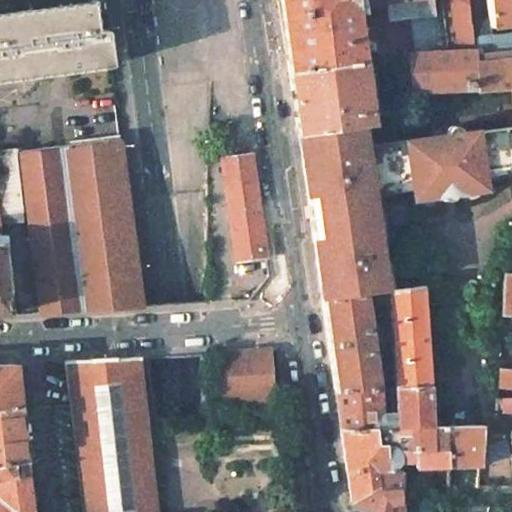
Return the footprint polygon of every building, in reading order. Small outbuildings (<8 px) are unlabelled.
[(0,14),(0,80),(9,79),(10,81),(11,81),(11,79),(55,73),(68,71),(68,73),(69,73),(69,71),(78,70),(78,72),(80,72),(79,69),(108,66),(109,65),(110,62),(106,31),(105,30),(104,29),(102,29),(95,30),(92,3),(93,0),(92,0),(91,2),(80,3),(71,5),(70,2),(69,2),(69,5),(60,6),(60,4),(59,4),(59,6),(46,8),(32,10),(31,8),(30,8),(30,10),(0,14)] [(353,0),(277,0),(286,53),(289,73),(363,61),(361,42),(355,7),(353,0)] [(353,0),(355,7),(361,42),(375,40),(390,38),(388,27),(388,20),(386,3),(385,1),(385,0),(353,0)] [(386,3),(388,20),(432,14),(431,5),(435,0),(434,0),(385,0),(385,1),(386,3)] [(469,0),(440,0),(444,24),(388,27),(390,38),(391,46),(392,56),(396,96),(477,92),(474,57),(472,22),(469,0)] [(511,0),(486,0),(487,3),(489,24),(489,26),(511,23),(511,0)] [(489,24),(487,3),(483,3),(480,7),(482,21),(486,24),(489,24)] [(390,38),(375,40),(377,54),(378,59),(392,56),(391,46),(390,38)] [(511,52),(474,57),(477,92),(511,90),(511,61),(511,52)] [(363,61),(289,73),(298,134),(339,128),(362,125),(372,123),(363,61)] [(441,188),(453,187),(454,192),(481,188),(479,170),(511,164),(511,99),(511,100),(511,102),(511,123),(461,132),(459,129),(457,127),(455,126),(454,126),(452,126),(450,127),(448,129),(447,132),(446,134),(419,138),(420,146),(366,154),(362,125),(339,128),(298,134),(321,300),(349,296),(366,294),(382,291),(369,199),(375,190),(378,192),(383,183),(413,180),(414,198),(442,194),(441,188)] [(20,153),(40,312),(81,310),(91,309),(141,306),(120,139),(61,147),(20,153)] [(0,242),(1,243),(0,237),(0,214),(22,211),(14,148),(0,149),(0,242)] [(250,153),(220,158),(236,262),(265,258),(250,153)] [(0,314),(8,314),(1,243),(0,242),(0,314)] [(511,271),(504,271),(502,314),(511,313),(511,271)] [(421,286),(387,291),(388,297),(395,388),(428,386),(421,286)] [(349,296),(321,300),(331,374),(334,390),(379,388),(378,383),(366,294),(349,296)] [(269,349),(216,352),(219,408),(272,405),(269,349)] [(156,511),(146,419),(139,357),(64,360),(82,511),(156,511)] [(0,409),(19,408),(17,387),(14,363),(0,364),(0,409)] [(511,366),(498,365),(497,387),(500,387),(511,389),(511,366)] [(379,388),(334,390),(339,429),(430,426),(428,386),(395,388),(395,412),(379,412),(379,388)] [(511,389),(500,387),(497,387),(496,397),(511,398),(511,389)] [(511,398),(496,397),(495,410),(502,410),(504,411),(511,411),(511,398)] [(19,408),(0,409),(0,511),(31,511),(27,472),(27,470),(26,468),(19,408)] [(482,425),(444,426),(447,465),(479,464),(480,464),(482,425)] [(339,429),(349,501),(373,511),(400,511),(399,472),(391,467),(393,466),(395,465),(396,464),(397,461),(413,460),(414,466),(447,465),(444,426),(430,426),(339,429)]
